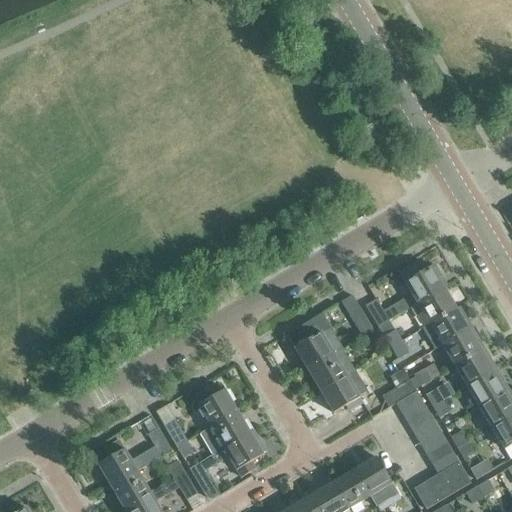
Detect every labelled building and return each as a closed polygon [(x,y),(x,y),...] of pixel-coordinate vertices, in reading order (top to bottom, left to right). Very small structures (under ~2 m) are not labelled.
[(116,32),(126,55),(180,31),(169,8),(116,32)] [(55,63),(65,87),(120,62),(109,38),(55,63)] [(501,94),(511,89),(511,79),(496,40),(481,46),(501,94)] [(236,74),(223,51),(209,58),(203,47),(178,60),(200,102),(228,88),(224,81),(236,74)] [(24,81),(33,104),(58,93),(48,71),(24,81)] [(287,107),(301,100),(286,71),(272,78),(287,107)] [(304,141),(326,128),(310,101),(288,113),(304,141)] [(338,174),(350,162),(322,136),(311,148),(338,174)] [(243,228),(299,207),(294,195),(239,216),(243,228)] [(194,257),(242,234),(236,221),(188,244),(194,257)] [(434,266),(430,267),(420,274),(414,263),(398,273),(417,304),(443,288),(438,280),(442,278),(434,266)] [(422,312),(429,325),(455,309),(443,288),(417,304),(409,308),(414,317),(422,312)] [(362,338),(372,331),(351,296),(341,303),(362,338)] [(377,327),(388,321),(375,300),(365,306),(377,327)] [(441,346),(468,330),(455,309),(429,325),(421,329),(434,350),(441,346)] [(309,340),(325,330),(318,318),(302,328),(309,340)] [(301,362),(307,371),(341,350),(342,349),(329,328),(325,330),(309,340),(294,349),(294,350),(291,352),(298,364),(301,362)] [(476,336),(473,338),(468,330),(441,346),(454,366),(480,351),(483,349),(476,336)] [(369,349),(379,343),(372,331),(362,338),(369,349)] [(390,348),(400,342),(394,331),(383,337),(390,348)] [(396,359),(407,353),(400,342),(390,348),(396,359)] [(454,366),(466,387),(492,372),(488,363),(491,361),(483,349),(480,351),(454,366)] [(307,371),(319,392),(346,377),(354,372),(341,350),(307,371)] [(419,387),(430,380),(424,369),(413,376),(414,378),(419,387)] [(346,377),(319,392),(332,414),(345,406),(348,411),(362,403),(352,386),(360,381),(354,372),(346,377)] [(497,380),(492,372),(466,387),(479,408),(505,393),(508,391),(501,378),(497,380)] [(414,378),(411,380),(416,389),(419,387),(414,378)] [(416,392),(409,381),(381,397),(388,409),(395,405),(416,392)] [(210,428),(236,412),(224,390),(222,391),(220,388),(206,396),(208,399),(197,406),(210,428)] [(432,407),(443,401),(436,390),(425,396),(432,407)] [(479,408),(491,429),(511,416),(511,396),(508,391),(505,393),(479,408)] [(395,405),(401,415),(422,402),(416,392),(395,405)] [(438,419),(449,412),(443,401),(432,407),(438,419)] [(401,415),(407,425),(428,413),(422,402),(401,415)] [(223,449),(249,434),(236,412),(210,428),(200,434),(213,456),(223,449)] [(407,425),(413,435),(434,423),(428,413),(407,425)] [(511,416),(491,429),(503,450),(511,444),(511,416)] [(176,448),(187,442),(174,420),(163,426),(176,448)] [(413,435),(419,445),(440,433),(434,423),(413,435)] [(160,458),(171,451),(158,429),(147,436),(160,458)] [(456,449),(467,443),(461,431),(450,438),(456,449)] [(419,445),(425,455),(446,443),(440,433),(419,445)] [(262,455),(262,454),(265,452),(258,440),(254,442),(249,434),(223,449),(213,456),(189,470),(202,491),(212,485),(205,472),(228,459),(240,478),(254,470),(250,463),(262,455)] [(183,459),(193,453),(187,442),(176,448),(183,459)] [(425,455),(431,465),(452,453),(446,443),(425,455)] [(463,460),(474,454),(467,443),(456,449),(463,460)] [(110,487),(137,472),(124,450),(97,466),(110,487)] [(452,453),(431,465),(437,476),(458,463),(452,453)] [(376,458),(355,471),(370,497),(392,484),(376,458)] [(490,459),(471,467),(476,478),(495,471),(490,459)] [(173,479),(183,473),(177,462),(166,468),(173,479)] [(458,463),(437,476),(424,483),(437,504),(470,484),(458,463)] [(349,510),(370,497),(355,471),(333,483),(349,510)] [(149,493),(137,472),(110,487),(123,509),(149,493)] [(196,494),(183,473),(173,479),(149,493),(123,509),(124,511),(160,511),(155,502),(178,488),(186,501),(196,494)] [(483,498),(494,492),(487,481),(477,487),(483,498)] [(333,483),(312,496),(321,511),(345,511),(349,510),(333,483)] [(437,504),(424,483),(413,490),(425,510),(437,504)] [(471,505),(483,498),(477,487),(465,494),(471,505)] [(321,511),(312,496),(290,509),(291,511),(321,511)]
